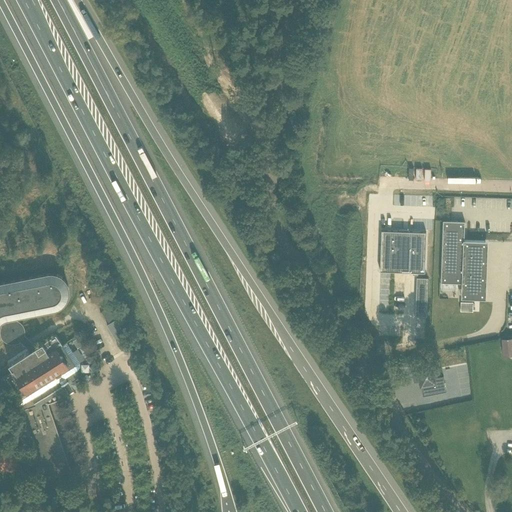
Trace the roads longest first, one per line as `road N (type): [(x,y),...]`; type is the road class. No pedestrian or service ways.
road 1 (motorway): [(402,511),(74,0)]
road 2 (motorway): [(25,0),(296,511)]
road 3 (motorway): [(324,511),(57,0)]
road 4 (residential): [(465,511),(275,220),(273,62),(287,0)]
road 5 (motorway): [(0,1),(159,310),(232,511)]
road 6 (track): [(203,511),(197,474),(131,312),(0,45)]
road 7 (unclassified): [(387,183),(511,187)]
